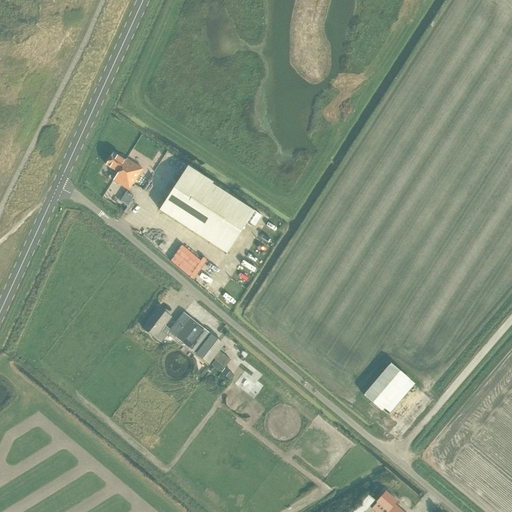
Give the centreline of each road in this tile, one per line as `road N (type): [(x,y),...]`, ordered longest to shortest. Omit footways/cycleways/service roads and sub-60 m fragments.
road 1 (unclassified): [(457,511),(57,186)]
road 2 (secondary): [(57,186),(142,0)]
road 3 (track): [(393,458),(511,318)]
road 4 (secondary): [(0,311),(57,186)]
